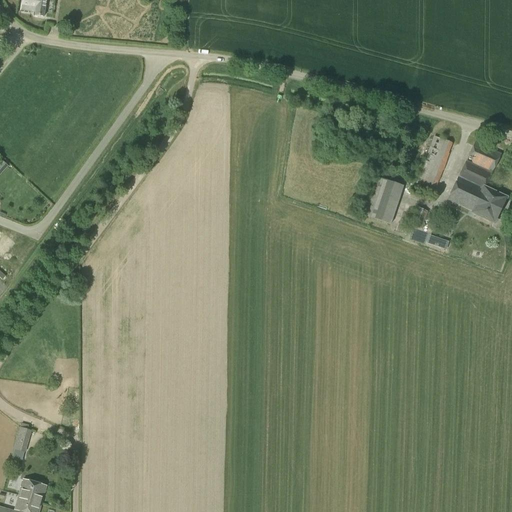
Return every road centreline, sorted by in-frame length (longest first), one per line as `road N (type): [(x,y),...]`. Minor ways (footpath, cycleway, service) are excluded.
road 1 (unclassified): [(0,364),(195,98),(190,55)]
road 2 (unclassified): [(511,139),(190,55)]
road 3 (unclassified): [(190,55),(47,46),(28,40),(0,10)]
road 4 (unclassified): [(81,511),(77,447),(0,399)]
